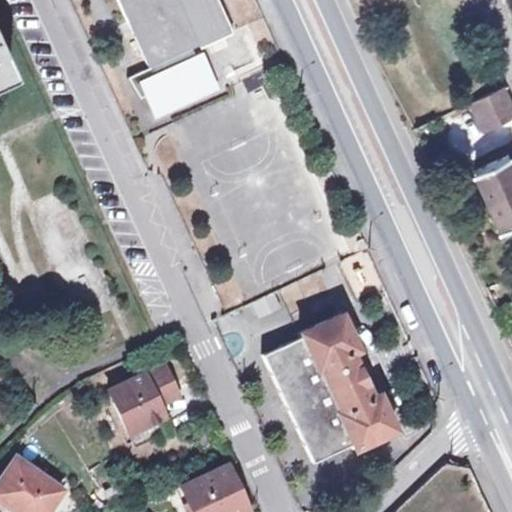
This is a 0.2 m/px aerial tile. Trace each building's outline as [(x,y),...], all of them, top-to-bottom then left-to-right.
[(120,0),(128,17),(143,11),(150,25),(135,32),(149,63),(138,68),(127,73),(139,93),(147,90),(156,108),(214,82),(200,50),(195,53),(191,44),(231,26),(220,0),(120,0)] [(128,17),(135,32),(150,25),(143,11),(128,17)] [(0,76),(11,71),(0,47),(0,76)] [(511,123),(511,98),(510,93),(477,108),(489,135),(511,123)] [(511,218),(511,160),(507,149),(474,165),(501,223),(511,218)] [(360,246),(367,243),(362,232),(355,235),(360,246)] [(312,456),(352,437),(355,442),(392,424),(376,387),(370,390),(348,346),(355,343),(338,306),(298,325),(301,331),(261,349),(312,456)] [(163,360),(140,371),(160,414),(164,412),(156,395),(175,386),(163,360)] [(146,421),(160,414),(140,371),(108,387),(128,430),(146,421)] [(0,471),(0,492),(28,511),(41,511),(63,481),(15,449),(0,471)] [(199,511),(227,511),(246,503),(226,459),(185,479),(199,511)] [(104,485),(109,492),(126,482),(121,474),(104,485)] [(343,504),(347,508),(366,490),(362,487),(343,504)]
